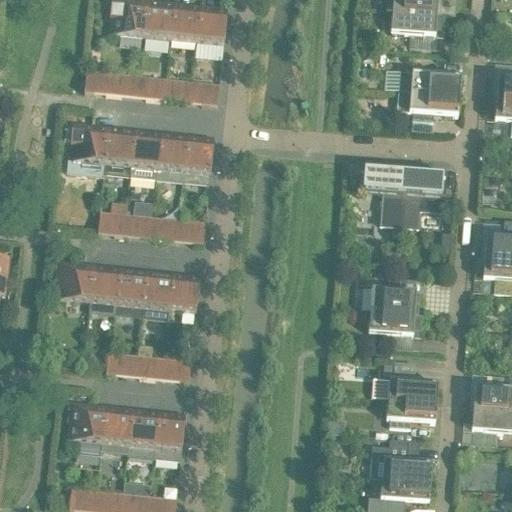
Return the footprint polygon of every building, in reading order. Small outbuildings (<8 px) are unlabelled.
[(392,0),(392,16),(436,19),(437,0),(392,0)] [(108,39),(143,43),(147,11),(112,7),(110,23),(109,22),(108,39)] [(143,43),(170,45),(173,13),(147,11),(143,43)] [(170,45),(196,48),(199,16),(173,13),(170,45)] [(199,16),(196,48),(223,51),(226,19),(199,16)] [(436,19),(392,16),(390,38),(435,41),(435,34),(443,35),(444,35),(445,20),(436,19)] [(399,76),(397,96),(459,101),(460,86),(460,81),(436,79),(437,73),(437,72),(415,70),(415,78),(399,76)] [(84,98),(93,99),(95,77),(86,76),(84,98)] [(107,78),(106,89),(122,91),(124,80),(107,78)] [(511,82),(497,81),(496,103),(511,104),(511,82)] [(147,82),(146,93),(162,95),(163,84),(147,82)] [(163,84),(162,95),(178,96),(179,85),(163,84)] [(203,88),(202,99),(218,101),(219,90),(203,88)] [(122,91),(106,89),(105,100),(121,102),(122,91)] [(145,104),(161,106),(162,95),(146,93),(145,104)] [(162,95),(161,106),(177,107),(178,96),(162,95)] [(459,101),(397,96),(396,116),(412,117),(411,125),(433,126),(433,119),(457,121),(458,116),(459,101)] [(218,101),(202,99),(200,110),(217,112),(218,101)] [(511,104),(496,103),(487,103),(486,118),(487,118),(494,118),(494,125),(511,126),(511,104)] [(68,166),(104,169),(107,137),(72,134),(70,149),(68,166)] [(103,179),(129,182),(133,140),(107,137),(104,169),(103,179)] [(129,182),(155,185),(159,143),(133,140),(129,182)] [(155,185),(181,187),(186,145),(159,143),(155,185)] [(186,145),(181,187),(209,190),(213,151),(212,151),(213,148),(186,145)] [(379,230),(399,231),(403,174),(390,173),(390,176),(381,176),(381,174),(382,174),(382,172),(379,172),(379,176),(360,174),(358,197),(382,199),(379,230)] [(425,177),(425,179),(415,178),(416,175),(403,174),(399,231),(418,233),(419,215),(443,216),(444,203),(446,183),(446,181),(427,179),(427,176),(424,175),(424,177),(425,177)] [(482,195),(498,196),(499,183),(482,182),(482,195)] [(115,219),(114,230),(130,231),(132,220),(115,219)] [(155,223),(154,234),(170,235),(171,225),(155,223)] [(195,227),(193,249),(203,250),(205,228),(195,227)] [(485,239),(484,262),(511,263),(511,229),(503,229),(503,230),(502,241),(485,239)] [(130,231),(114,230),(113,241),(129,242),(130,231)] [(170,235),(154,234),(153,245),(169,246),(170,235)] [(382,252),(381,271),(394,272),(395,253),(382,252)] [(511,263),(484,262),(475,261),(474,277),(475,277),(483,277),(482,284),(511,286),(511,263)] [(0,265),(0,298),(5,299),(7,282),(8,267),(0,265)] [(54,304),(89,308),(93,276),(57,272),(56,287),(55,287),(54,304)] [(88,318),(114,320),(119,278),(93,276),(89,308),(90,308),(88,318)] [(114,320),(141,323),(145,281),(119,278),(114,320)] [(145,281),(141,323),(167,326),(168,316),(172,284),(145,281)] [(371,293),(369,316),(414,319),(416,297),(399,295),(399,285),(400,285),(400,284),(388,283),(387,295),(371,293)] [(198,287),(172,284),(168,316),(195,319),(198,290),(198,287)] [(414,319),(369,316),(368,338),(412,341),(413,334),(421,335),(423,320),(414,319)] [(108,358),(106,376),(105,380),(115,381),(117,359),(108,358)] [(141,361),(140,372),(156,374),(157,363),(141,361)] [(181,365),(179,387),(188,388),(190,366),(181,365)] [(156,374),(140,372),(139,383),(155,385),(156,374)] [(389,384),(387,404),(436,408),(437,393),(437,388),(413,386),(414,380),(414,379),(393,377),(392,385),(389,384)] [(474,391),(473,413),(511,416),(511,393),(505,393),(503,393),(504,382),(492,381),(492,382),(491,392),(474,391)] [(436,408),(387,404),(386,424),(389,425),(389,432),(410,434),(410,433),(410,426),(434,428),(435,423),(436,408)] [(77,459),(100,462),(104,416),(69,413),(68,428),(67,428),(66,445),(78,446),(77,459)] [(511,416),(473,413),(464,413),(463,428),(464,428),(471,429),(471,436),(511,438),(511,416)] [(101,456),(127,459),(131,419),(104,416),(100,462),(101,456)] [(127,461),(153,464),(157,422),(131,419),(127,459),(127,461)] [(157,422),(153,464),(180,467),(184,428),(184,425),(157,422)] [(388,453),(371,451),(369,483),(381,484),(430,488),(431,473),(431,468),(416,467),(416,459),(408,458),(408,446),(388,444),(388,453)] [(430,488),(381,484),(380,504),(383,504),(383,511),(386,511),(403,511),(404,506),(428,508),(429,503),(430,488)] [(87,495),(86,506),(102,508),(103,497),(87,495)] [(127,499),(125,510),(141,511),(143,501),(127,499)]
